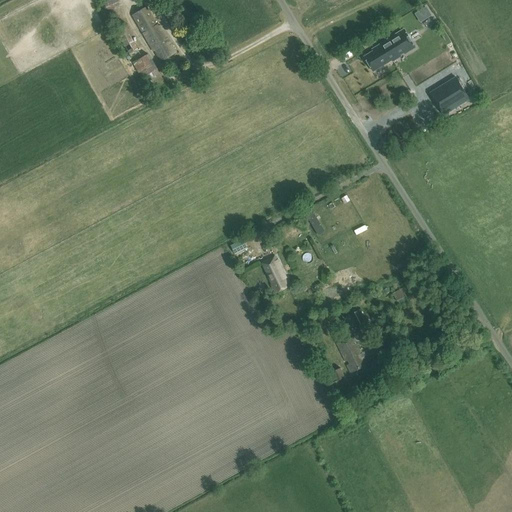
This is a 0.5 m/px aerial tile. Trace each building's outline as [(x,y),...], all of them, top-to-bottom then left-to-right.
[(129,56),(131,60),(141,54),(129,34),(119,7),(120,7),(117,0),(107,0),(103,2),(118,41),(115,43),(124,59),(129,56)] [(132,16),(160,62),(174,53),(158,26),(146,7),(132,16)] [(425,22),(429,33),(442,29),(438,17),(425,22)] [(374,51),(365,57),(373,71),(386,64),(392,61),(393,63),(414,51),(402,30),(376,46),(376,47),(373,49),(374,51)] [(450,50),(419,68),(430,87),(460,68),(450,50)] [(149,54),(133,63),(147,86),(155,101),(171,93),(162,79),(157,69),(149,54)] [(470,100),(456,77),(431,93),(444,115),(470,100)] [(235,255),(248,249),(243,239),(231,245),(235,255)] [(272,285),(275,293),(288,287),(284,279),(285,279),(275,257),(262,264),(272,285)] [(397,302),(407,297),(402,288),(392,294),(397,302)] [(328,303),(340,297),(336,289),(324,295),(328,303)] [(359,310),(350,315),(356,327),(366,322),(359,310)] [(343,318),(349,330),(356,327),(350,315),(343,318)] [(366,322),(356,327),(362,340),(372,335),(366,322)] [(346,365),(351,374),(368,365),(352,335),(337,343),(346,362),(348,361),(349,364),(346,365)] [(334,394),(350,386),(340,368),(324,376),(334,394)]
